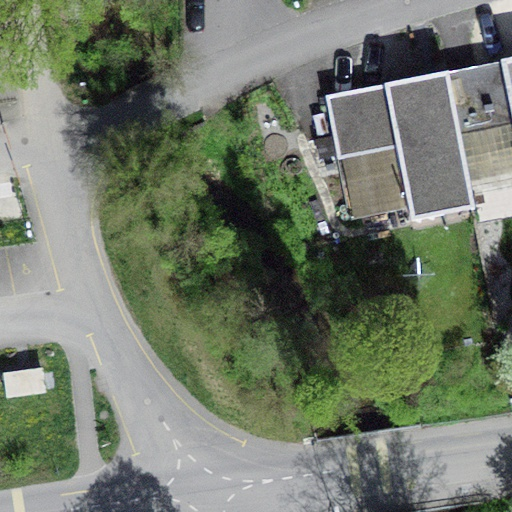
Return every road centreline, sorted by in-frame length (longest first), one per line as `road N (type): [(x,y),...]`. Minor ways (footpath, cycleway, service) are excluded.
road 1 (residential): [(256,50),(179,95),(47,139),(97,308),(199,490)]
road 2 (tertiary): [(511,445),(199,490)]
road 3 (residential): [(256,50),(441,0)]
road 4 (tertiary): [(199,490),(67,511)]
